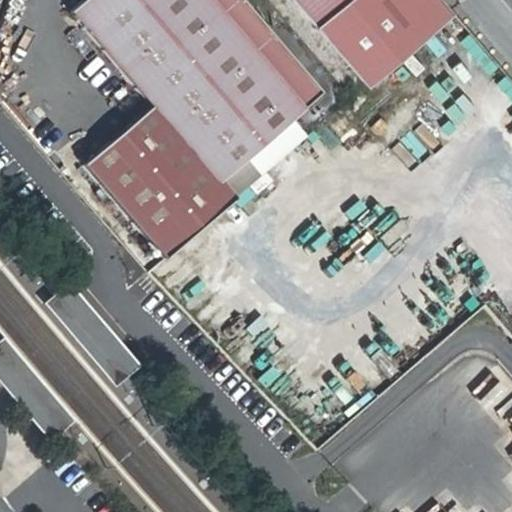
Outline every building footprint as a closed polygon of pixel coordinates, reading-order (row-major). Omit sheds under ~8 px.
[(317,104),(224,0),(91,0),(64,25),(147,118),(80,178),(163,271),(231,210),(216,193),(317,104)] [(283,0),(362,90),(447,16),(432,0),(283,0)] [(63,289),(48,302),(114,379),(129,366),(63,289)] [(0,342),(0,378),(54,441),(69,428),(79,419),(7,336),(0,342)] [(464,378),(494,408),(511,389),(511,383),(485,357),(464,378)]
